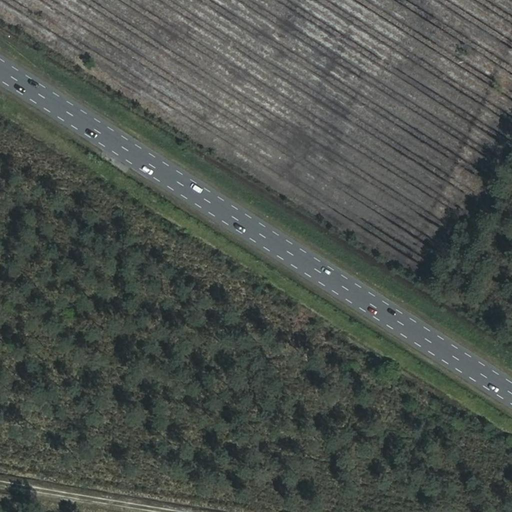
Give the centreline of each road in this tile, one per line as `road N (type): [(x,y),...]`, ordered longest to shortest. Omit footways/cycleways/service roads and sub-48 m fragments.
road 1 (primary): [(511,389),(0,65)]
road 2 (track): [(174,511),(0,481)]
